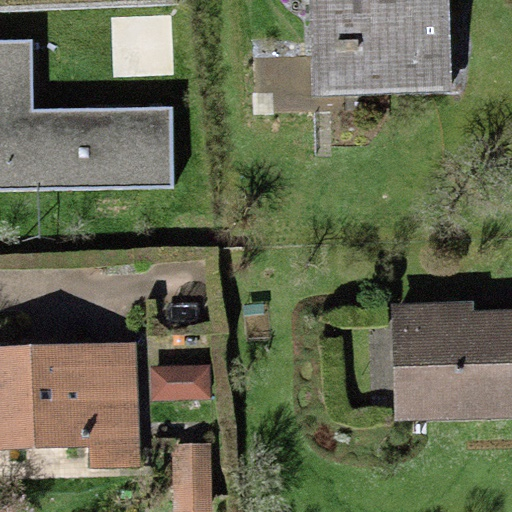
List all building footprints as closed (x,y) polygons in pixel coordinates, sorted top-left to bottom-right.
[(442,2),(299,5),(301,102),(444,99),(442,2)] [(0,189),(172,185),(170,107),(11,112),(9,41),(0,41),(0,189)] [(462,321),(383,321),(384,428),(511,427),(511,332),(462,332),(462,321)] [(124,360),(0,364),(0,460),(77,458),(77,472),(128,470),(124,360)] [(173,457),(170,511),(201,511),(204,458),(173,457)]
